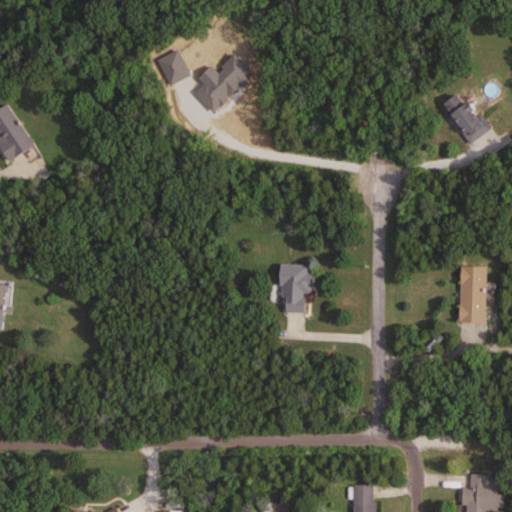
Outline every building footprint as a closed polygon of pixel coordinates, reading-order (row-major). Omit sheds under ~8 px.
[(447,105),(470,145),(489,134),(467,93),(447,105)] [(0,142),(10,164),(37,152),(16,105),(0,111),(0,142)] [(284,300),(289,300),(289,314),(310,314),(310,294),(317,294),(318,265),(284,265),(284,300)] [(486,268),(465,268),(465,324),(486,325),(486,268)] [(0,330),(9,331),(11,281),(0,280),(0,330)] [(466,511),(496,511),(498,476),(468,475),(466,511)] [(354,486),(354,511),(376,511),(376,485),(354,486)]
